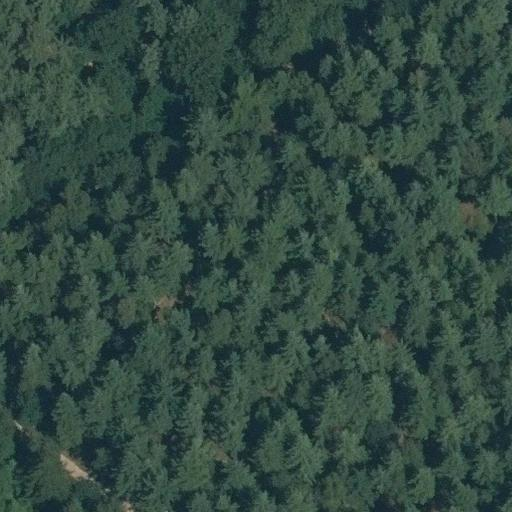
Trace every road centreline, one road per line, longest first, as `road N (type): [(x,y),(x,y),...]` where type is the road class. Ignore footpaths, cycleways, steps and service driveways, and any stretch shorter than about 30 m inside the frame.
road 1 (track): [(429,0),(0,245)]
road 2 (track): [(120,511),(0,418)]
